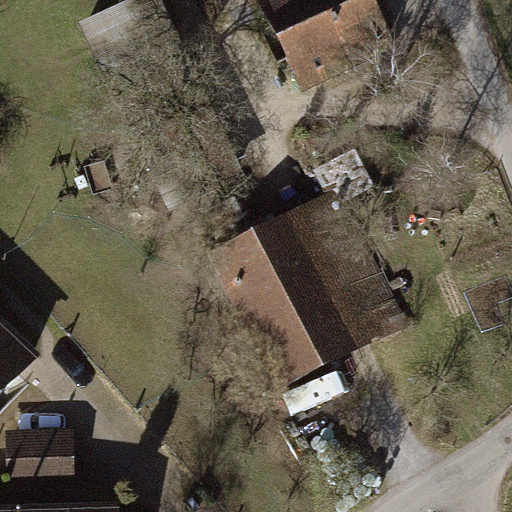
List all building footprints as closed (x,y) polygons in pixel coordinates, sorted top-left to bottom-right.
[(158,0),(147,0),(82,32),(173,216),(247,180),(158,0)] [(263,0),(267,8),(246,18),(289,108),(395,58),(366,0),(263,0)] [(344,193),(209,262),(282,406),(418,337),(344,193)] [(0,351),(0,410),(30,381),(0,351)] [(17,425),(16,487),(81,488),(81,426),(17,425)]
